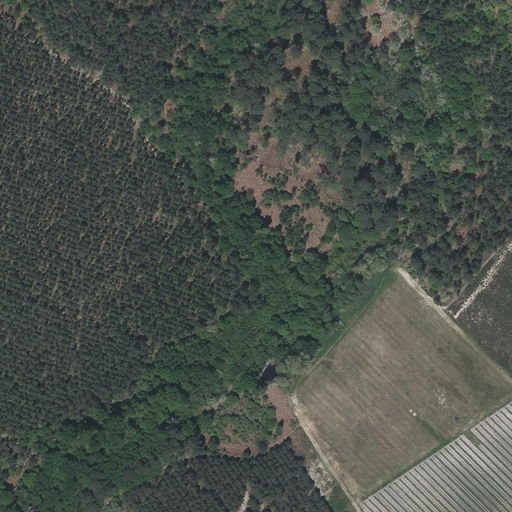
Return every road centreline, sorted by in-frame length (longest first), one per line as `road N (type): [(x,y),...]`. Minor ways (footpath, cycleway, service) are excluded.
road 1 (track): [(511,380),(394,265),(283,392),(360,511)]
road 2 (track): [(355,503),(511,398)]
